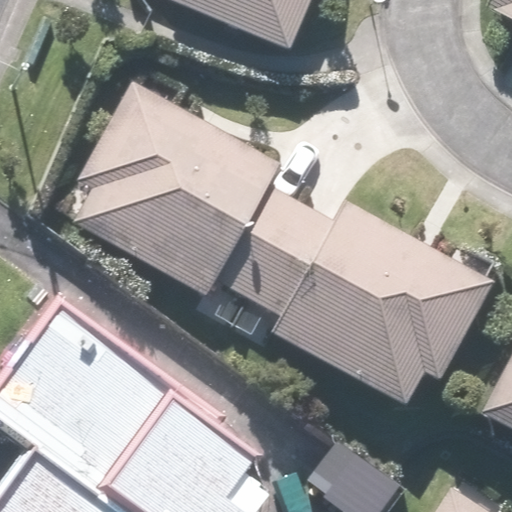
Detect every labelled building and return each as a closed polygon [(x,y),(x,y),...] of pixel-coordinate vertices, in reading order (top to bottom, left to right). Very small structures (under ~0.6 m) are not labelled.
[(161,0),(159,5),(286,60),(311,0),(161,0)] [(511,0),(495,0),(487,15),(511,28),(511,0)] [(344,204),(330,228),(266,192),(279,170),(130,85),(72,187),(89,197),(71,229),(202,303),(209,290),(273,326),(267,337),(402,414),(420,382),(435,391),(493,289),(344,204)] [(255,511),(296,457),(63,286),(0,371),(0,427),(25,445),(0,478),(0,511),(255,511)] [(511,353),(474,422),(511,443),(511,353)] [(477,511),(446,491),(432,511),(477,511)]
